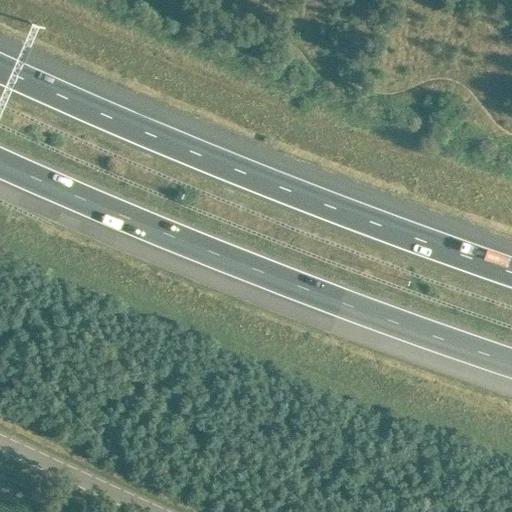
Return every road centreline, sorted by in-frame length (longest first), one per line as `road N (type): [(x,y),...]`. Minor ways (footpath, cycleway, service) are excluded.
road 1 (motorway): [(0,167),(511,369)]
road 2 (motorway): [(511,269),(0,68)]
road 3 (tertiary): [(152,511),(0,442)]
